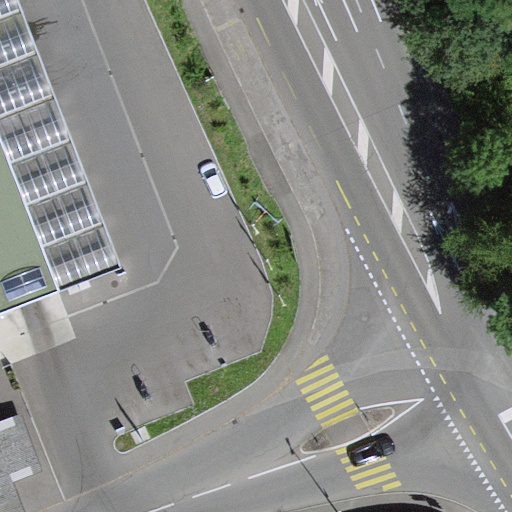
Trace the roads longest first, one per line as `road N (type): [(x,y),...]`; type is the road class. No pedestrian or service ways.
road 1 (primary): [(304,0),(481,354)]
road 2 (tertiary): [(481,354),(331,431),(127,511)]
